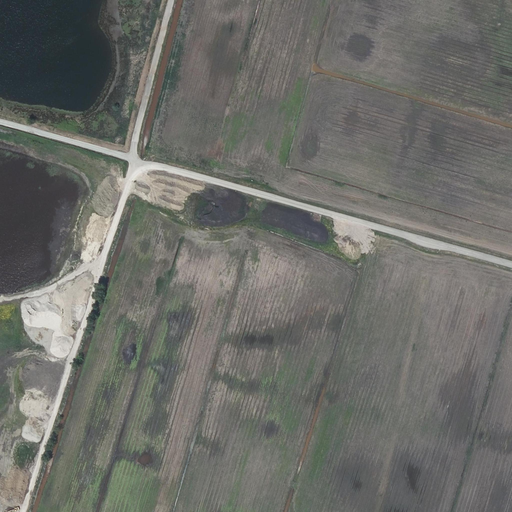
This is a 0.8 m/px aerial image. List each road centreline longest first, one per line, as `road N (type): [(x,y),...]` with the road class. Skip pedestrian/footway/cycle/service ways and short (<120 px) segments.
road 1 (track): [(511,263),(131,158)]
road 2 (track): [(0,121),(131,158)]
